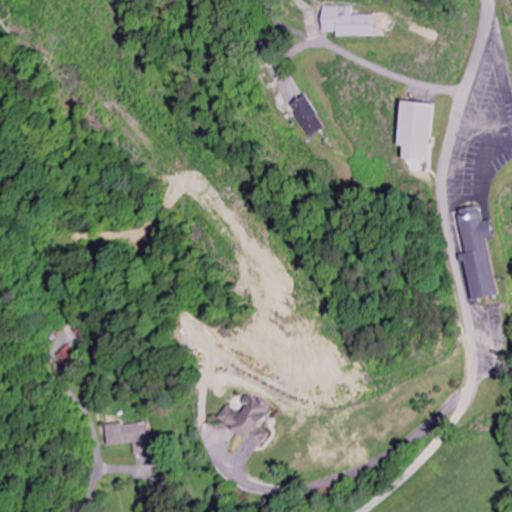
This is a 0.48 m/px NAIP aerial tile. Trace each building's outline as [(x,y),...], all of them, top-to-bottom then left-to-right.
[(380,38),(380,16),(355,16),(355,7),(327,6),(326,33),(341,34),(341,37),(380,38)] [(331,131),(314,97),(296,106),(313,140),(331,131)] [(437,164),(443,106),(408,102),(403,147),(410,148),(408,161),(437,164)] [(479,302),(506,297),(496,240),(504,239),(501,221),(491,223),(488,208),(463,212),(479,302)] [(224,420),(268,449),(278,435),(269,430),(280,414),(252,395),(246,404),(252,409),(247,416),(233,406),(224,420)] [(135,444),(138,456),(154,453),(148,421),(105,429),(108,448),(135,444)]
